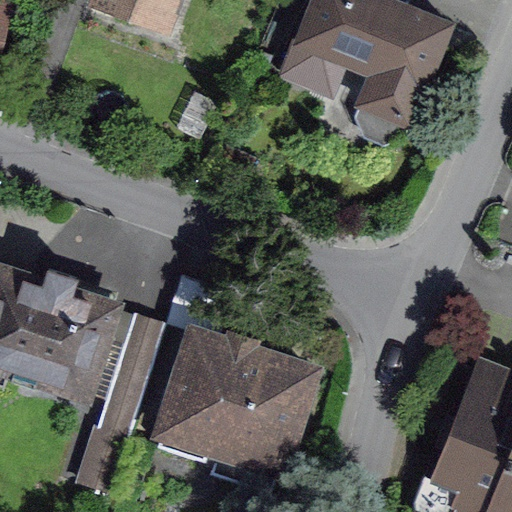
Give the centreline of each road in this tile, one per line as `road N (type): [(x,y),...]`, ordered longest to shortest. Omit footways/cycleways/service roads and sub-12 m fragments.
road 1 (residential): [(0,148),(420,299)]
road 2 (residential): [(420,299),(511,76)]
road 3 (residential): [(357,511),(378,417),(420,299)]
